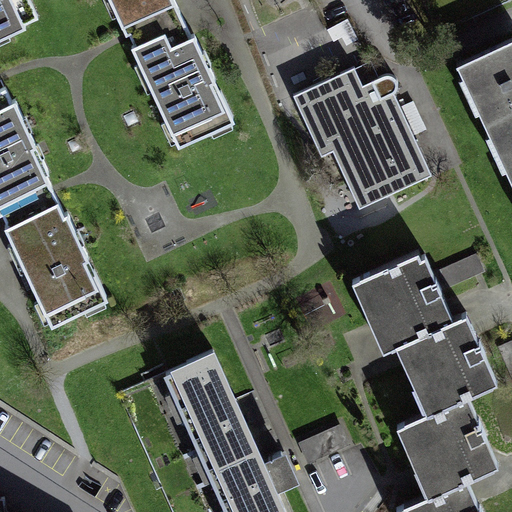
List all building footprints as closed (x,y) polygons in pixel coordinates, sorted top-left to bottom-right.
[(24,0),(0,0),(0,38),(36,22),(24,0)] [(179,0),(107,0),(129,45),(182,155),(240,127),(179,0)] [(511,37),(452,66),(487,141),(511,129),(511,37)] [(351,68),(302,90),(358,210),(432,175),(385,72),(359,84),(351,68)] [(20,105),(0,114),(0,216),(12,243),(50,322),(109,294),(60,191),(20,105)] [(511,129),(487,141),(511,194),(511,129)] [(425,247),(354,281),(387,349),(395,342),(458,314),(425,247)] [(395,342),(427,414),(472,395),(502,380),(470,308),(458,314),(395,342)] [(216,344),(160,370),(225,511),(290,511),(247,414),(216,344)] [(427,414),(397,426),(426,497),(469,479),(502,467),(472,395),(427,414)] [(426,497),(402,508),(403,511),(483,511),(469,479),(426,497)]
